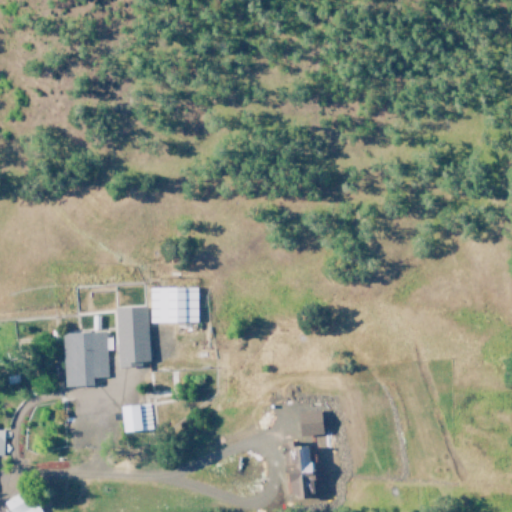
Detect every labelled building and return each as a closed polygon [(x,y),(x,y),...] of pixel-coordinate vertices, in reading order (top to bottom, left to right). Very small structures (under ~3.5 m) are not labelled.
[(195,289),(146,289),(147,324),(195,324),(195,289)] [(146,362),(144,307),(111,309),(114,369),(138,368),(137,362),(146,362)] [(61,334),(63,388),(90,387),(90,379),(106,378),(104,333),(61,334)] [(151,432),(150,405),(118,406),(120,433),(151,432)] [(35,511),(24,491),(1,504),(5,511),(35,511)]
